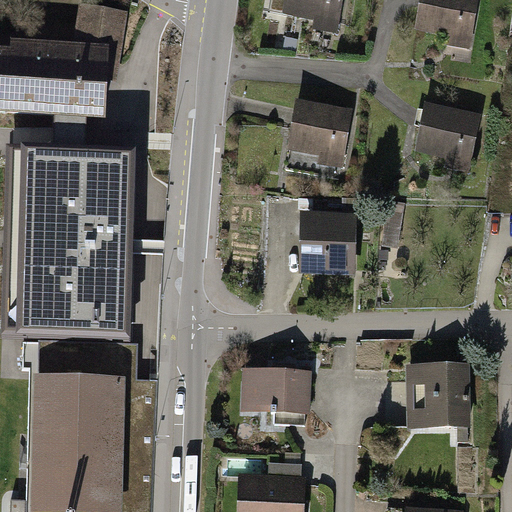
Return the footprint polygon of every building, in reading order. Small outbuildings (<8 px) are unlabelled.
[(342,0),(272,0),(270,12),(339,24),(342,0)] [(478,0),(423,0),(418,29),(471,38),(478,0)] [(0,56),(0,111),(55,114),(67,115),(87,116),(103,116),(105,81),(106,67),(115,67),(122,15),(84,9),(78,51),(14,48),(11,57),(0,56)] [(298,105),(286,170),(319,176),(323,154),(344,157),(351,114),(298,105)] [(427,109),(420,151),(459,158),(457,169),(472,171),(481,118),(427,109)] [(54,136),(54,150),(70,150),(86,151),(86,133),(87,116),(67,115),(55,114),(54,136)] [(4,247),(1,339),(131,343),(134,248),(136,152),(86,151),(70,150),(54,150),(12,149),(6,149),(4,240),(4,247)] [(351,223),(308,222),(307,269),(350,270),(351,223)] [(110,345),(40,343),(39,353),(35,511),(141,511),(145,383),(135,382),(136,346),(110,346),(110,345)] [(467,369),(409,370),(410,429),(458,428),(459,443),(469,443),(467,369)] [(273,374),(251,373),(250,410),(272,411),(272,415),(276,415),(276,412),(290,412),(290,426),(305,427),(307,373),(273,372),(273,374)] [(269,483),(248,482),(246,511),(300,511),(301,485),(302,467),(270,465),(269,483)]
